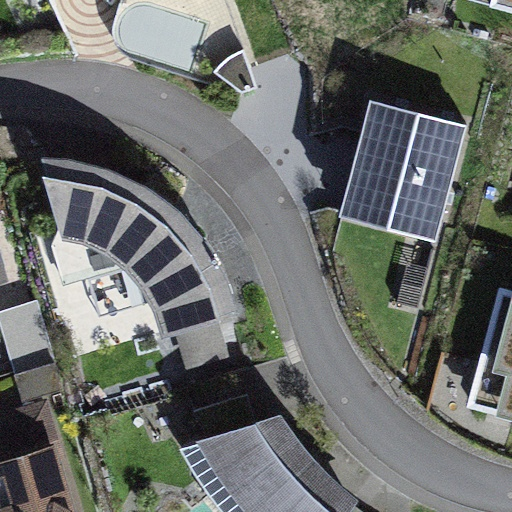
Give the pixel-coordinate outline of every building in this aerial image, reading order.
[(511,0),(456,0),(511,17),(511,0)] [(467,130),(370,105),(339,220),(434,247),(467,130)] [(72,166),(41,164),(46,184),(43,184),(63,245),(51,249),(64,287),(109,275),(104,260),(126,276),(142,295),(156,316),(162,344),(177,341),(186,373),(232,360),(218,320),(236,316),(226,283),(206,247),(180,217),(148,192),(107,175),(72,166)] [(0,243),(0,290),(13,286),(0,243)] [(511,293),(500,290),(466,411),(511,424),(511,293)] [(38,302),(0,313),(0,326),(14,375),(57,361),(38,302)] [(57,363),(14,377),(21,406),(65,390),(57,363)] [(296,427),(279,401),(252,404),(246,386),(192,404),(203,432),(183,439),(215,491),(231,511),(336,511),(357,486),(332,465),(313,446),(296,427)] [(0,511),(74,511),(59,461),(66,459),(48,401),(1,415),(16,461),(0,465),(0,511)]
